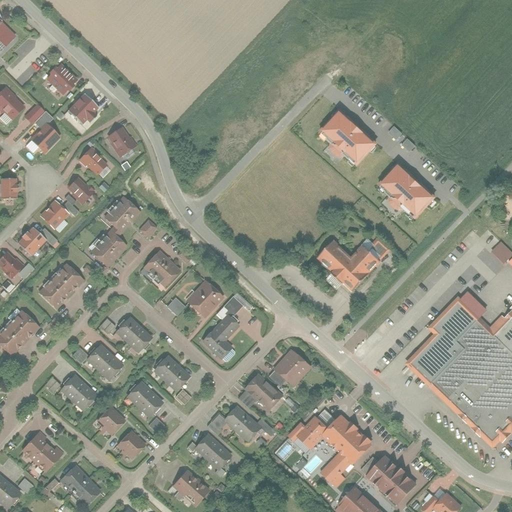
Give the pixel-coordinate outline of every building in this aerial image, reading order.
[(73,77),(55,59),(39,75),(57,93),(73,77)] [(20,104),(0,82),(0,111),(5,117),(20,104)] [(94,105),(76,90),(60,108),(78,124),(94,105)] [(36,108),(30,102),(16,115),(22,121),(36,108)] [(47,115),(41,108),(29,120),(35,126),(47,115)] [(348,164),(367,144),(331,109),(312,130),(348,164)] [(37,151),(54,133),(42,122),(25,139),(37,151)] [(129,145),(117,123),(100,133),(113,154),(129,145)] [(394,140),(401,147),(407,141),(400,134),(394,140)] [(103,162),(86,144),(74,155),(91,173),(103,162)] [(425,194),(391,164),(372,185),(407,216),(425,194)] [(88,189),(72,174),(61,185),(77,200),(88,189)] [(11,176),(0,175),(0,194),(11,195),(11,176)] [(71,199),(62,191),(59,194),(68,202),(71,199)] [(121,242),(112,234),(115,230),(135,209),(117,193),(97,214),(108,224),(105,227),(102,225),(83,246),(101,263),(121,242)] [(62,212),(47,198),(33,213),(48,227),(62,212)] [(61,198),(57,202),(68,213),(72,209),(61,198)] [(144,215),(132,225),(141,235),(153,226),(144,215)] [(27,224),(11,239),(24,253),(40,238),(27,224)] [(51,236),(39,225),(34,230),(46,241),(51,236)] [(370,236),(364,244),(375,253),(381,246),(370,236)] [(344,255),(326,238),(311,255),(326,269),(323,272),(333,280),(335,278),(344,286),(371,257),(355,243),(344,255)] [(2,246),(0,248),(0,266),(6,274),(18,264),(2,246)] [(153,248),(137,265),(157,284),(174,267),(153,248)] [(501,257),(511,268),(511,255),(507,251),(501,257)] [(90,269),(81,261),(77,266),(85,274),(90,269)] [(62,263),(33,291),(49,307),(77,278),(62,263)] [(198,315),(217,291),(199,278),(181,302),(198,315)] [(398,360),(487,446),(494,438),(497,440),(511,424),(511,416),(511,415),(511,413),(511,301),(499,315),(496,312),(485,324),(451,291),(421,323),(427,330),(398,360)] [(237,303),(227,294),(218,304),(227,313),(237,303)] [(168,295),(160,303),(171,313),(179,304),(168,295)] [(14,306),(0,321),(0,345),(7,353),(34,324),(14,306)] [(227,345),(219,338),(233,323),(220,311),(206,326),(205,325),(194,338),(216,357),(227,345)] [(51,312),(41,321),(48,329),(58,320),(51,312)] [(146,335),(124,313),(109,328),(131,350),(146,335)] [(101,315),(93,323),(100,330),(108,323),(101,315)] [(116,361),(94,341),(79,357),(102,377),(116,361)] [(75,344),(65,352),(72,360),(82,352),(75,344)] [(303,364),(283,346),(266,365),(286,383),(303,364)] [(185,373),(160,351),(145,368),(170,390),(185,373)] [(266,368),(261,374),(271,383),(276,376),(266,368)] [(90,392),(68,371),(53,387),(75,408),(90,392)] [(276,394),(251,371),(237,386),(263,409),(276,394)] [(46,374),(39,381),(47,389),(54,382),(46,374)] [(157,399),(134,377),(118,395),(141,416),(157,399)] [(177,387),(170,394),(178,403),(186,396),(177,387)] [(237,388),(231,396),(241,405),(248,397),(237,388)] [(254,424),(228,401),(214,416),(241,439),(254,424)] [(105,402),(89,417),(105,433),(120,418),(105,402)] [(333,411),(319,425),(306,413),(288,432),(303,446),(315,433),(331,449),(312,469),(328,485),(350,462),(348,460),(365,442),(333,411)] [(210,413),(206,418),(214,426),(219,421),(210,413)] [(150,415),(143,422),(150,430),(157,422),(150,415)] [(293,418),(278,431),(282,435),(296,422),(293,418)] [(205,419),(201,424),(211,432),(215,428),(205,419)] [(124,427),(110,441),(125,456),(140,442),(124,427)] [(15,446),(27,457),(43,441),(31,430),(15,446)] [(200,431),(187,447),(213,469),(226,453),(200,431)] [(43,441),(27,457),(39,468),(54,452),(43,441)] [(378,452),(358,473),(389,503),(409,482),(378,452)] [(56,474),(67,487),(82,473),(70,461),(56,474)] [(180,467),(165,484),(188,504),(203,488),(180,467)] [(22,489),(29,481),(19,473),(13,481),(22,489)] [(82,473),(67,487),(79,500),(94,486),(82,473)] [(3,478),(0,482),(0,503),(2,504),(15,488),(3,478)] [(378,511),(346,484),(330,502),(341,511),(378,511)] [(417,511),(422,511),(428,506),(434,511),(447,511),(455,504),(437,489),(430,498),(424,493),(412,507),(417,511)]
